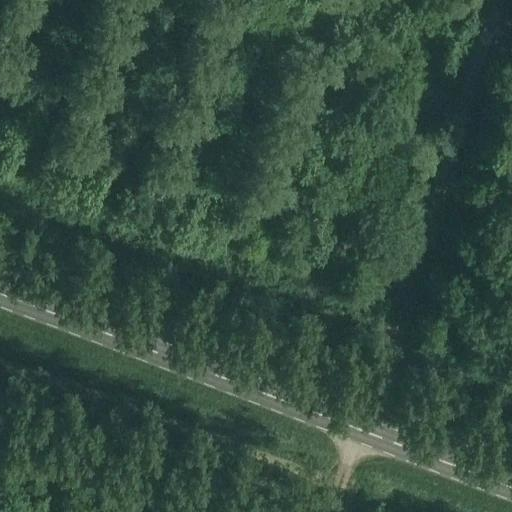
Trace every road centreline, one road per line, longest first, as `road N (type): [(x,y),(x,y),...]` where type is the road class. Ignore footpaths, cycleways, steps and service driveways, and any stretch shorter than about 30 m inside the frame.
road 1 (tertiary): [(511,491),(0,295)]
road 2 (track): [(369,415),(501,0)]
